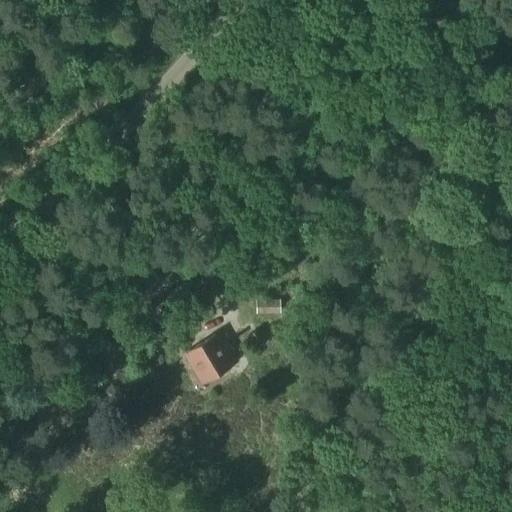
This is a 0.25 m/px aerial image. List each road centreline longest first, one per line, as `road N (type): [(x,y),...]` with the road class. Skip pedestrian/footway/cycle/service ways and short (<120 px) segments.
road 1 (unclassified): [(0,237),(117,140),(234,0)]
road 2 (track): [(421,0),(453,65),(511,236)]
road 3 (track): [(186,325),(100,276),(34,207)]
